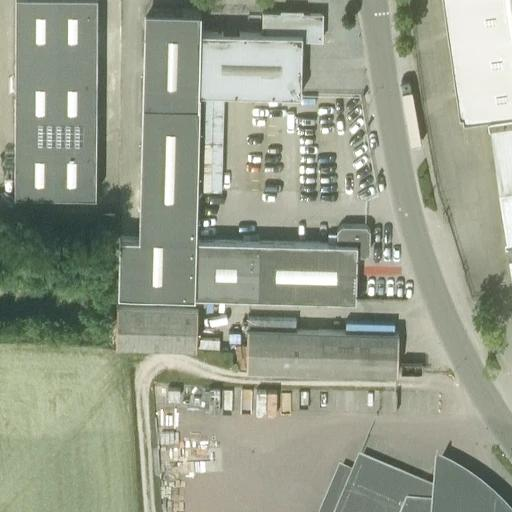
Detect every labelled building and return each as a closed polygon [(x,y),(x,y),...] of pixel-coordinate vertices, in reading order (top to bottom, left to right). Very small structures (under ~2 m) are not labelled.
[(15,0),(14,194),(96,194),(97,0),(15,0)] [(511,0),(444,0),(460,115),(489,111),(511,272),(511,0)] [(195,295),(196,239),(199,91),(201,30),(201,10),(155,9),(154,11),(147,18),(145,18),(139,236),(119,235),(118,293),(195,295)] [(262,31),(201,30),(199,91),(301,94),(302,38),(322,39),(323,12),(301,12),(301,15),(283,15),(283,11),(263,11),(262,31)] [(337,242),(205,239),(196,239),(195,295),(356,299),(357,255),(365,255),(370,250),(370,229),(366,225),(341,224),(337,229),(337,242)] [(117,305),(115,345),(115,346),(197,348),(198,307),(117,305)] [(247,328),(246,369),(397,373),(398,332),(247,328)] [(432,496),(357,465),(337,511),(494,511),(489,507),(480,500),(474,496),(468,491),(463,488),(454,483),(447,479),(443,477),(436,473),(436,471),(434,471),(432,496)]
